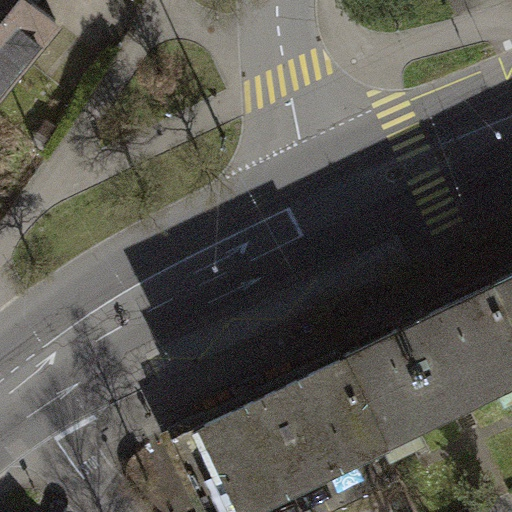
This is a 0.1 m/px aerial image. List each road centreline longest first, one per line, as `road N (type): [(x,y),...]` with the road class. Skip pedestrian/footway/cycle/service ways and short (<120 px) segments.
road 1 (primary): [(8,378),(328,207)]
road 2 (residential): [(328,207),(304,149),(278,24),(282,0)]
road 3 (primary): [(328,207),(511,127)]
road 4 (residential): [(8,378),(113,511)]
